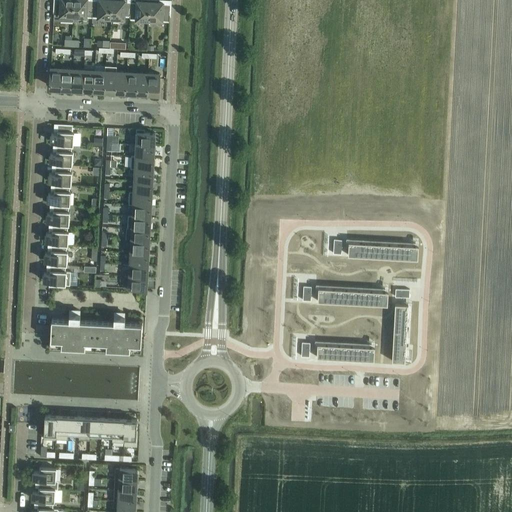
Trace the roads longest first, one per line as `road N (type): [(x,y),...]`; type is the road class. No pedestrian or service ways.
road 1 (residential): [(156,385),(174,110),(39,103)]
road 2 (tertiary): [(218,273),(232,0)]
road 3 (residential): [(27,328),(39,103)]
road 4 (residential): [(153,511),(156,385)]
